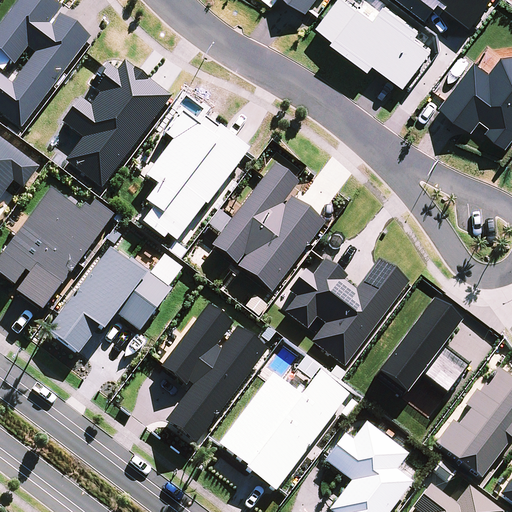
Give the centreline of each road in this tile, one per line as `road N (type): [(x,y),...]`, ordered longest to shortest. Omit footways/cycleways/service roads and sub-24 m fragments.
road 1 (residential): [(164,0),(392,160)]
road 2 (tertiary): [(0,375),(174,511)]
road 3 (residential): [(496,277),(464,269),(392,160)]
road 4 (residential): [(392,160),(511,212)]
